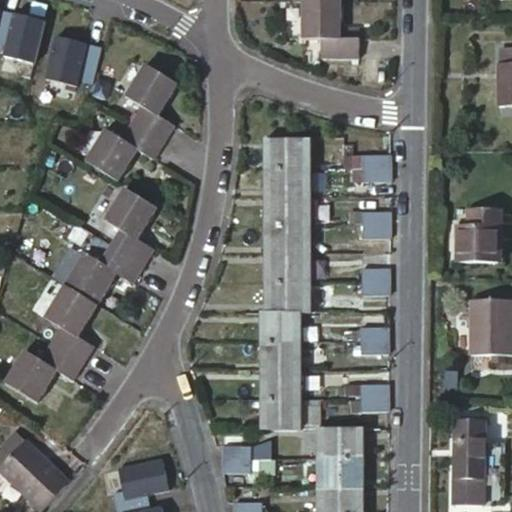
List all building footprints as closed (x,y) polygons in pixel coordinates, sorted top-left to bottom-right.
[(340,33),(339,0),(301,0),(301,34),(320,33),(320,52),(360,52),(360,33),(340,33)] [(35,61),(45,18),(12,11),(2,54),(35,61)] [(44,76),(76,85),(89,43),(56,33),(44,76)] [(511,50),(501,50),(501,67),(497,67),(497,107),(511,107),(511,50)] [(148,103),(139,119),(171,139),(181,122),(166,113),(185,81),(152,61),(133,94),(148,103)] [(163,153),(171,139),(139,119),(130,134),(114,124),(94,160),(127,180),(147,144),(163,153)] [(266,141),(267,312),(301,311),(312,311),(309,140),(266,141)] [(390,156),(363,156),(363,182),(390,183),(390,156)] [(125,222),(115,238),(150,258),(159,243),(143,233),(163,201),(130,182),(111,214),(125,222)] [(502,227),(502,211),(469,210),(469,229),(458,228),(457,263),(499,263),(499,227),(502,227)] [(390,211),(363,211),(364,240),(390,240),(390,211)] [(150,258),(115,238),(106,253),(92,244),(74,275),(106,295),(124,263),(141,274),(150,258)] [(389,267),(364,267),(364,294),(389,294),(389,267)] [(86,327),(106,295),(74,275),(54,308),(68,316),(58,333),(92,353),(103,337),(86,327)] [(511,295),(505,295),(505,332),(499,332),(499,350),(511,349),(511,295)] [(303,430),(301,311),(267,312),(262,312),(264,430),(303,430)] [(391,327),(364,326),(364,357),(391,357),(391,327)] [(34,340),(15,373),(46,392),(66,359),(83,369),(92,353),(58,333),(48,348),(34,340)] [(390,405),(390,386),(365,386),(364,413),(390,413),(390,405)] [(486,481),(487,423),(457,422),(457,481),(486,481)] [(0,458),(8,466),(36,438),(25,428),(0,454),(0,458)] [(366,511),(367,431),(322,430),(320,511),(366,511)] [(73,487),(75,484),(63,473),(68,469),(36,438),(8,466),(52,508),(56,503),(73,487)] [(250,446),(224,445),(224,472),(250,473),(250,446)] [(173,511),(160,457),(124,466),(134,511),(173,511)] [(261,511),(262,503),(237,502),(237,511),(261,511)]
